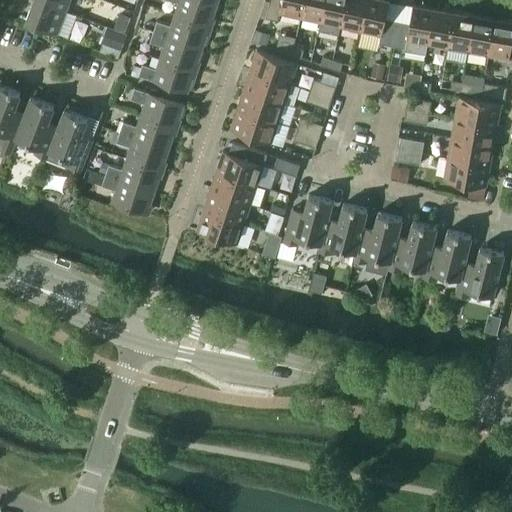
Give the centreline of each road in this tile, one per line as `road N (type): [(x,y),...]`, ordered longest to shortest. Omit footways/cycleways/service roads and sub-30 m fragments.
road 1 (residential): [(377,185),(396,93),(354,84),(330,174)]
road 2 (tertiary): [(494,412),(277,366)]
road 3 (residential): [(136,344),(79,511)]
road 4 (tertiary): [(8,277),(136,344)]
road 5 (tertiary): [(136,344),(252,369),(277,366)]
road 6 (tertiary): [(277,366),(144,315)]
road 7 (tertiary): [(144,315),(8,277)]
road 8 (residential): [(377,185),(511,218)]
